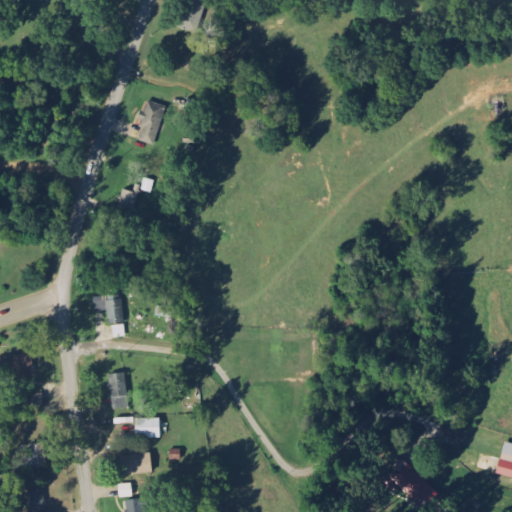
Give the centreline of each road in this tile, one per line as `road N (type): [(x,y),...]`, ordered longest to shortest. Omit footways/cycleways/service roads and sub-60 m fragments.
road 1 (residential): [(148,0),(75,224),(63,294)]
road 2 (residential): [(63,294),(89,511)]
